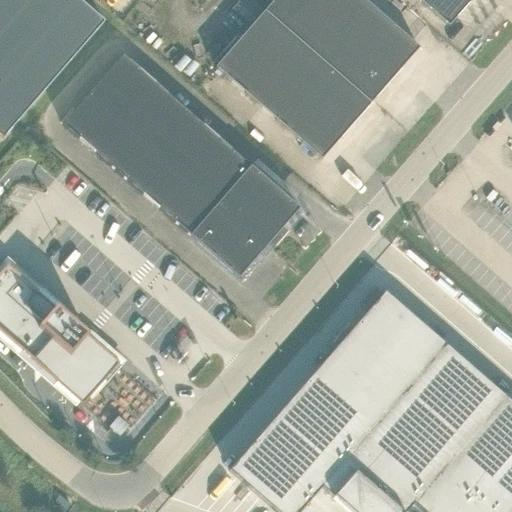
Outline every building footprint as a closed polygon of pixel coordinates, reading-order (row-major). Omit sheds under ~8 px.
[(0,0),(0,139),(2,140),(103,24),(75,0),(0,0)] [(321,161),(418,50),(361,0),(274,0),(215,69),(321,161)] [(416,0),(448,28),(472,0),(416,0)] [(298,210),(122,57),(62,126),(238,280),(241,277),(237,274),(245,264),(248,267),(259,255),(256,252),(264,243),(272,250),(274,248),(265,241),(273,232),(276,235),(288,222),(284,219),(292,210),(296,213),(298,210)] [(118,364),(7,267),(0,274),(0,333),(20,352),(17,356),(53,387),(56,383),(82,406),(118,364)] [(511,511),(511,404),(384,292),(228,472),(274,511),(300,511),(321,489),(347,511),(406,511),(413,505),(420,511),(511,511)]
